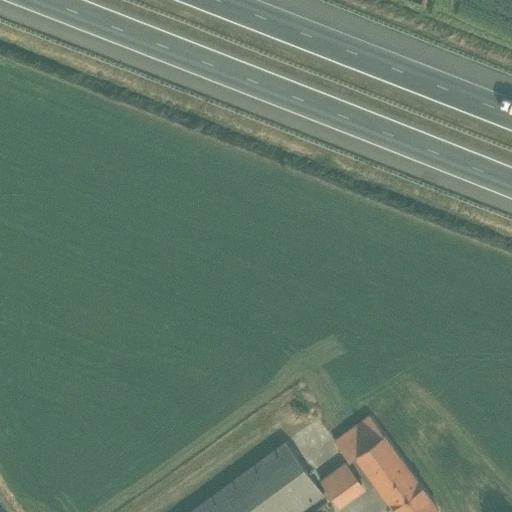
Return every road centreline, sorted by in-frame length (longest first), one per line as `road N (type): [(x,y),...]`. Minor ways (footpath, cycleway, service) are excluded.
road 1 (motorway): [(40,0),(511,183)]
road 2 (motorway): [(511,114),(217,0)]
